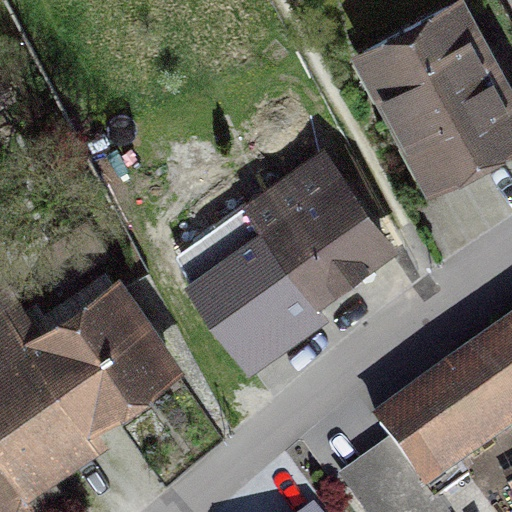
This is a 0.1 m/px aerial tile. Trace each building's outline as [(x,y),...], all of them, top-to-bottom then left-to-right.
[(434,176),(511,133),(511,109),(454,2),(366,50),(380,77),(380,93),(405,140),(419,149),(434,176)] [(166,256),(232,348),(379,243),(316,155),(243,207),(241,203),(166,256)] [(21,491),(8,471),(165,363),(114,287),(34,342),(0,292),(0,511),(47,511),(33,489),(21,491)] [(511,328),(375,427),(429,502),(464,477),(454,463),(511,421),(511,328)] [(424,511),(399,477),(375,494),(387,511),(424,511)]
